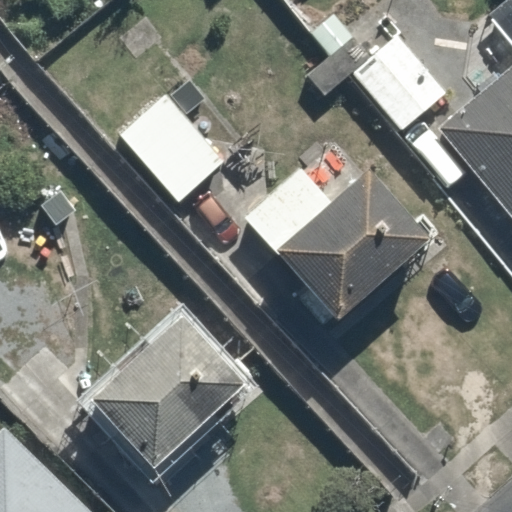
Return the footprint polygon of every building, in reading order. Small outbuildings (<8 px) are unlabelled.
[(378,113),(481,241),(511,216),(511,84),(474,37),(378,113)] [(156,79),(105,126),(175,202),(226,156),(156,79)] [(214,235),(279,309),(380,221),(315,147),(214,235)] [(33,379),(93,446),(183,367),(123,300),(33,379)] [(0,329),(0,378),(3,382),(28,355),(0,329)] [(0,511),(69,511),(72,510),(0,438),(0,511)]
